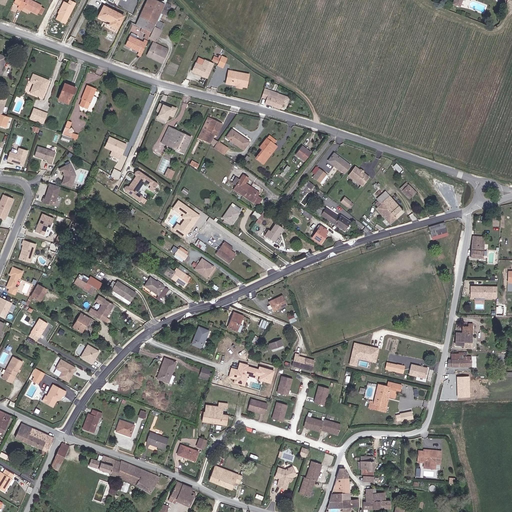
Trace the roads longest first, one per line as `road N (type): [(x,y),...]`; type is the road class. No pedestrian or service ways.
road 1 (tertiary): [(0,27),(481,186)]
road 2 (unclassified): [(63,435),(118,362),(162,325),(324,255),(465,211)]
road 3 (unclassified): [(465,211),(467,237),(429,421),(412,434),(363,434),(349,442),(322,511)]
road 4 (unclassified): [(263,511),(63,435)]
road 5 (track): [(184,0),(254,64),(303,94),(316,126)]
road 6 (unknown): [(334,132),(286,194),(241,171),(217,186)]
